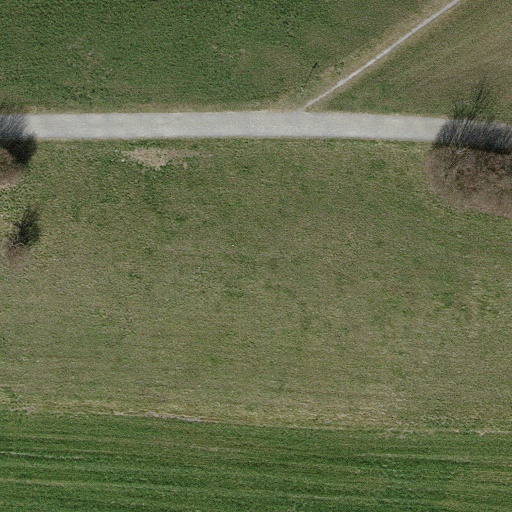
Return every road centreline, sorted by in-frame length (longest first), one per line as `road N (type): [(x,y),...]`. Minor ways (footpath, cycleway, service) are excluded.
road 1 (track): [(290,125),(0,119)]
road 2 (track): [(511,137),(290,125)]
